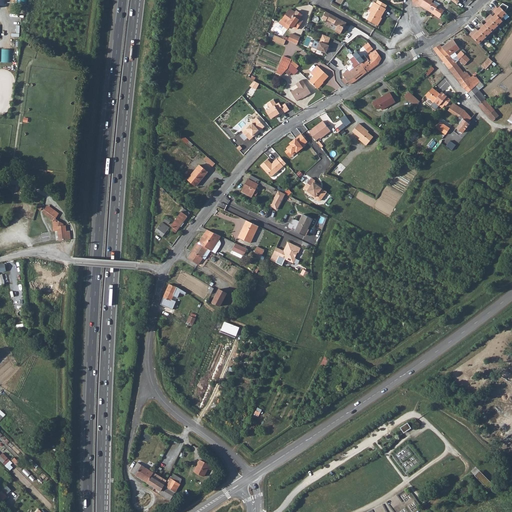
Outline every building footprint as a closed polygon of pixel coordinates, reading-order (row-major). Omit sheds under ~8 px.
[(378,0),(377,3),(386,8),(388,5),(378,0)] [(425,8),(432,13),(439,18),(444,11),(439,7),(440,4),(435,1),(433,4),(431,2),(432,0),(424,0),(420,6),(425,8)] [(379,25),(383,18),(381,17),(382,16),(383,16),(387,9),(386,8),(377,3),(375,2),(370,11),(372,12),(368,19),(379,25)] [(476,28),(469,35),(479,44),(503,21),(501,20),(507,14),(505,12),(508,7),(503,4),(496,10),(495,8),(492,10),(496,14),(492,18),(489,16),(486,19),(488,21),(484,25),(482,23),(480,24),(482,27),(478,31),(476,28)] [(293,27),(296,30),(299,26),(296,24),(299,19),(302,15),(297,11),(295,13),(290,9),(282,20),(290,26),(293,28),(293,27)] [(326,11),(322,19),(326,21),(327,19),(334,24),(334,25),(337,27),(335,29),(336,32),(340,34),(343,29),(343,27),(344,26),(345,25),(346,23),(326,11)] [(290,26),(282,20),(279,23),(287,29),(290,26)] [(331,38),(323,35),(317,50),(327,53),(329,46),(328,45),(331,38)] [(286,40),(276,36),(274,41),(284,45),(286,40)] [(292,43),(297,45),(300,38),(295,36),(292,43)] [(449,56),(455,52),(459,49),(453,40),(444,46),(442,47),(449,56)] [(363,46),(369,54),(375,50),(369,42),(363,46)] [(437,46),(433,48),(439,56),(449,69),(456,64),(456,63),(449,56),(442,47),(440,45),(437,46)] [(12,49),(3,49),(2,62),(12,62),(12,49)] [(364,69),(367,72),(378,64),(381,60),(381,58),(376,50),(366,57),(364,55),(358,61),(364,69)] [(458,59),(459,60),(465,66),(470,60),(464,54),(461,51),(457,55),(458,59)] [(456,63),(459,60),(458,59),(457,55),(455,52),(449,56),(456,63)] [(283,56),(279,65),(287,68),(290,63),(291,60),(283,56)] [(356,81),(367,73),(367,72),(364,69),(358,61),(353,56),(351,58),(350,56),(348,58),(353,63),(351,65),(353,67),(349,71),(347,70),(345,71),(344,70),(342,72),(343,73),(342,74),(343,76),(342,77),(343,78),(342,79),(345,83),(348,82),(350,84),(356,81)] [(489,58),(482,66),(486,69),(493,61),(489,58)] [(297,69),(299,67),(291,60),(290,63),(297,69)] [(295,75),(299,71),(297,69),(290,63),(287,68),(295,75)] [(457,80),(465,74),(463,72),(456,64),(449,69),(457,80)] [(281,75),(287,68),(279,65),(276,73),(281,75)] [(317,87),(322,81),(323,82),(328,76),(317,65),(311,73),(314,76),(309,81),(317,87)] [(427,75),(428,76),(434,69),(432,66),(425,73),(427,75)] [(461,84),(468,79),(471,77),(467,72),(466,73),(465,74),(457,80),(461,84)] [(468,93),(475,87),(478,85),(473,79),(475,78),(473,75),(471,78),(471,77),(468,79),(471,83),(465,89),(468,93)] [(296,101),(302,97),(302,98),(310,93),(302,79),(295,83),(298,87),(291,92),(296,101)] [(465,89),(471,83),(468,79),(461,84),(465,89)] [(259,84),(254,81),(253,82),(250,86),(256,90),(259,84)] [(471,97),(477,92),(477,90),(475,87),(468,93),(471,97)] [(434,103),(435,102),(442,108),(443,107),(445,105),(446,106),(451,100),(448,97),(442,92),(440,94),(433,88),(425,95),(434,103)] [(482,109),(488,104),(485,100),(486,99),(479,91),(477,92),(471,97),(482,109)] [(376,109),(380,107),(382,110),(395,102),(390,92),(372,103),(376,109)] [(416,107),(420,101),(408,92),(404,97),(416,107)] [(273,99),(267,103),(270,108),(266,111),(271,119),(279,114),(280,114),(284,111),(279,103),(276,104),(273,99)] [(464,110),(453,103),(448,111),(459,118),(464,110)] [(489,117),(495,111),(494,111),(495,110),(492,107),(488,104),(482,109),(489,117)] [(459,124),(463,119),(468,122),(469,121),(472,118),(467,113),(464,110),(459,118),(456,122),(459,124)] [(493,121),(498,116),(499,116),(495,111),(489,117),(493,121)] [(345,127),(349,124),(351,122),(345,114),(339,118),(343,123),(345,127)] [(243,133),(248,139),(252,135),(253,137),(265,127),(257,118),(252,122),(252,123),(246,129),(247,129),(243,133)] [(457,128),(463,132),(470,124),(468,122),(463,119),(459,124),(458,126),(457,128)] [(316,140),(321,136),(326,132),(327,133),(330,130),(323,121),(309,131),(316,140)] [(445,135),(450,129),(440,122),(436,128),(445,135)] [(360,137),(359,138),(366,145),(373,137),(366,131),(367,130),(359,123),(353,131),(360,137)] [(180,139),(181,138),(186,143),(189,140),(182,134),(179,138),(180,139)] [(307,141),(301,134),(295,138),(296,140),(294,142),(293,140),(290,143),(291,144),(286,148),(288,149),(285,151),(288,156),(295,150),(296,152),(305,145),(304,143),(307,141)] [(450,140),(447,145),(453,149),(457,144),(450,140)] [(212,167),(215,163),(207,156),(204,159),(212,167)] [(268,159),(261,166),(271,177),(284,166),(277,159),(273,162),(275,163),(273,165),(268,159)] [(196,186),(208,172),(199,165),(195,169),(187,179),(196,186)] [(244,191),(243,193),(252,197),(253,194),(255,190),(258,184),(260,180),(258,179),(251,175),(248,181),(243,190),(244,191)] [(311,178),(304,188),(307,191),(307,192),(318,201),(320,201),(326,193),(320,187),(320,186),(314,182),(315,181),(311,178)] [(260,184),(274,191),(275,189),(264,182),(261,181),(260,184)] [(277,191),(270,207),(277,211),(284,195),(277,191)] [(45,208),(57,217),(59,214),(47,205),(45,208)] [(41,210),(42,212),(48,217),(53,222),(53,227),(57,227),(58,230),(66,229),(66,225),(63,225),(63,223),(56,219),(56,218),(44,209),(42,208),(41,210)] [(44,209),(56,218),(57,217),(45,208),(44,209)] [(173,228),(172,230),(176,233),(180,226),(179,225),(182,222),(183,222),(190,213),(184,209),(182,211),(171,226),(173,228)] [(305,235),(313,219),(303,214),(295,231),(305,235)] [(250,243),(258,226),(247,221),(239,238),(250,243)] [(162,237),(169,228),(162,223),(155,232),(162,237)] [(58,230),(59,240),(67,239),(66,231),(66,229),(58,230)] [(210,251),(220,237),(206,229),(204,232),(203,231),(199,235),(202,237),(198,243),(210,251)] [(188,258),(199,265),(203,258),(205,260),(210,251),(198,243),(188,258)] [(247,249),(235,243),(232,250),(244,256),(247,249)] [(284,252),(282,250),(279,256),(285,259),(293,262),(295,258),(295,257),(297,253),(298,252),(300,248),(288,243),(285,250),(284,252)] [(261,256),(263,252),(264,250),(257,247),(254,252),(261,256)] [(285,259),(274,253),(270,260),(282,265),(285,259)] [(171,308),(172,307),(175,301),(172,300),(176,290),(180,291),(185,295),(186,293),(185,292),(182,290),(179,288),(176,287),(172,285),(169,284),(163,298),(162,297),(161,304),(171,308)] [(220,306),(227,293),(219,289),(212,302),(220,306)] [(12,291),(5,292),(7,300),(14,298),(12,291)] [(188,321),(194,324),(198,315),(192,312),(188,321)] [(400,428),(404,433),(411,428),(407,423),(400,428)] [(142,430),(139,438),(150,442),(153,434),(142,430)] [(0,460),(5,465),(10,461),(3,453),(0,455),(0,460)] [(204,476),(208,468),(210,469),(212,466),(200,460),(194,472),(204,476)] [(131,473),(136,475),(147,483),(153,473),(138,463),(131,473)] [(158,494),(159,493),(170,500),(175,492),(166,487),(164,485),(167,481),(155,473),(158,468),(157,467),(154,471),(153,473),(147,483),(154,488),(153,491),(158,494)] [(480,470),(475,475),(489,489),(494,485),(480,470)] [(175,492),(180,484),(181,479),(174,474),(166,487),(175,492)]
